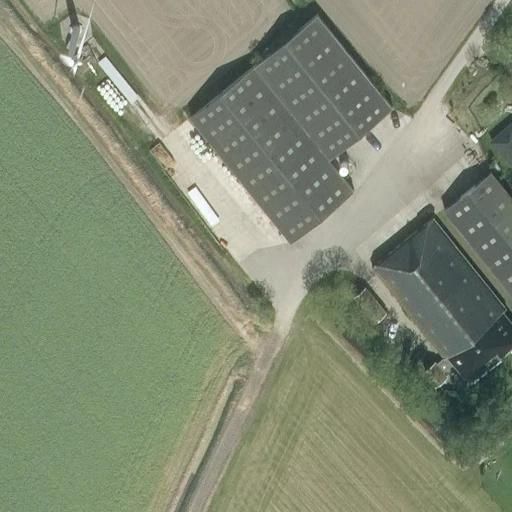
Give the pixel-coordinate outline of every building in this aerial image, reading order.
[(291,240),(354,190),(329,159),(393,107),(317,13),(191,116),(291,240)] [(511,115),(493,131),(511,153),(511,115)] [(511,291),(511,195),(491,170),(444,208),(511,291)] [(372,266),(445,356),(437,362),(436,361),(425,370),(436,384),(447,375),(443,371),(455,362),(469,380),(511,344),(511,320),(503,310),(506,308),(433,217),(372,266)] [(355,295),(376,321),(386,312),(366,286),(355,295)]
